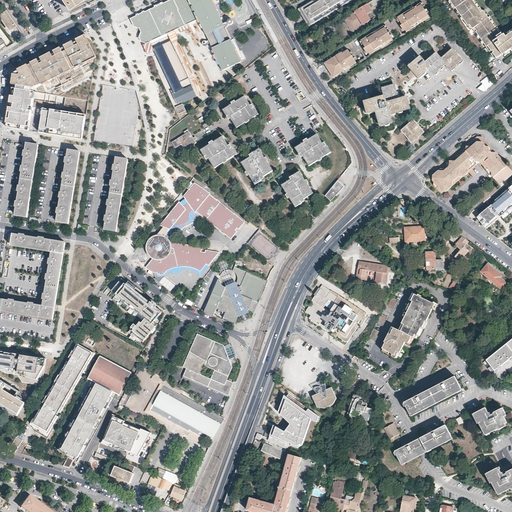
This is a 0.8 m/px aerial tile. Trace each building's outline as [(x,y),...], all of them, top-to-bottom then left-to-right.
[(133,16),(131,17),(134,25),(140,28),(143,26),(145,30),(142,31),(140,37),(142,41),(147,41),(200,18),(204,28),(223,70),(239,63),(211,0),(170,0),(169,0),(168,0),(166,1),(167,2),(163,3),(163,2),(160,3),(161,4),(158,6),(157,5),(155,6),(155,7),(151,9),(151,8),(148,9),(149,10),(146,12),(145,11),(143,12),(143,13),(140,14),(139,14),(137,15),(137,16),(134,17),(133,16)] [(309,26),(352,0),(313,0),(298,9),(301,14),(306,21),(309,26)] [(363,26),(376,18),(371,10),(376,7),(380,4),(381,1),(380,0),(373,0),(348,16),(354,26),(361,22),(363,26)] [(488,18),(483,11),(482,11),(474,0),(448,0),(450,2),(452,0),(453,3),(451,4),(455,9),(456,9),(461,16),(468,26),(470,25),(473,29),(475,33),(476,32),(486,46),(488,45),(502,35),(490,17),(488,18)] [(407,32),(418,25),(417,23),(420,22),(421,24),(430,18),(427,14),(426,11),(423,7),(422,4),(421,4),(414,8),(411,10),(398,18),(400,21),(403,26),(405,29),(407,32)] [(371,10),(376,18),(380,15),(376,7),(371,10)] [(7,11),(6,9),(0,13),(0,18),(8,30),(16,25),(11,18),(7,11)] [(382,45),(384,46),(393,41),(390,36),(389,33),(386,30),(385,27),(384,26),(377,30),(374,32),(361,40),(361,41),(363,44),(366,49),(368,52),(370,55),(382,47),(381,46),(382,45)] [(223,70),(204,28),(195,32),(215,74),(223,70)] [(15,68),(9,71),(14,81),(13,88),(32,91),(33,89),(95,57),(85,37),(82,32),(73,37),(75,41),(71,43),(69,38),(61,43),(63,47),(59,49),(57,44),(50,48),(52,52),(50,53),(47,49),(36,55),(38,58),(36,59),(34,55),(26,59),(27,61),(24,63),(24,61),(14,66),(15,68)] [(503,34),(502,35),(488,45),(492,51),(493,50),(494,52),(493,52),(497,57),(502,54),(503,55),(504,54),(509,51),(511,48),(511,32),(511,34),(508,36),(506,37),(503,34)] [(346,67),(347,69),(356,63),(353,59),(350,53),(348,50),(342,53),(342,52),(324,63),(333,77),(345,70),(344,68),(346,67)] [(458,62),(461,59),(453,50),(441,59),(436,53),(425,63),(422,60),(420,58),(409,66),(419,78),(428,70),(430,69),(434,74),(446,65),(451,70),(452,69),(451,67),(453,66),(455,67),(459,64),(458,62)] [(227,77),(223,70),(215,74),(200,81),(203,88),(227,77)] [(483,92),(493,84),(486,76),(480,81),(482,83),(478,87),(483,92)] [(184,102),(187,100),(188,97),(193,94),(194,91),(192,85),(184,88),(180,87),(179,90),(172,94),(177,103),(183,100),(184,102)] [(395,110),(396,113),(410,109),(407,97),(399,100),(397,100),(395,96),(397,96),(394,85),(382,89),(384,97),(365,102),(368,114),(377,112),(381,127),(393,123),(390,115),(392,114),(391,111),(395,110)] [(26,130),(32,91),(13,88),(7,127),(26,130)] [(44,100),(45,94),(35,91),(33,97),(44,100)] [(188,97),(187,100),(197,96),(194,91),(193,94),(188,97)] [(243,124),(258,114),(254,108),(252,109),(244,97),(223,110),(227,117),(229,115),(231,119),(237,128),(243,124)] [(175,106),(179,113),(186,110),(182,103),(175,106)] [(82,139),(86,117),(40,109),(37,132),(82,139)] [(424,133),(420,128),(419,127),(414,121),(403,131),(413,142),(424,133)] [(195,141),(189,132),(187,129),(183,131),(185,134),(172,142),(175,148),(181,144),(185,149),(196,142),(195,141)] [(315,162),(330,152),(326,146),(325,147),(317,135),(295,148),(299,154),(301,153),(309,166),(315,162)] [(214,168),(236,154),(232,148),(230,149),(226,142),(222,136),(201,150),(205,156),(206,155),(214,168)] [(445,190),(446,192),(459,181),(465,176),(469,172),(472,169),(470,167),(464,159),(465,158),(481,144),(486,140),(484,137),(478,136),(458,154),(459,155),(457,157),(456,156),(433,176),(433,181),(440,190),(445,190)] [(472,169),(478,164),(474,159),(491,145),(486,140),(481,144),(465,158),(464,159),(470,167),(472,169)] [(30,200),(38,145),(27,143),(26,151),(25,151),(24,154),(24,156),(25,156),(24,166),(22,166),(22,169),(22,171),(23,172),(21,186),(19,186),(19,189),(19,191),(20,191),(18,202),(17,202),(16,204),(16,207),(17,207),(16,216),(27,217),(30,200)] [(485,167),(499,155),(499,154),(491,145),(474,159),(478,164),(481,162),(485,167)] [(273,170),(259,149),(253,153),(254,155),(247,159),(241,162),(255,184),(261,180),(260,178),(273,170)] [(69,224),(80,152),(68,150),(67,158),(66,157),(66,160),(65,162),(66,162),(65,173),(63,173),(63,175),(63,178),(64,178),(62,193),(60,192),(60,195),(60,197),(61,197),(59,208),(58,208),(57,211),(57,213),(58,213),(57,222),(69,224)] [(504,161),(499,155),(485,167),(490,173),(504,161)] [(116,231),(128,159),(116,158),(115,165),(114,165),(114,167),(113,170),(115,170),(113,180),(112,180),(111,183),(111,185),(112,186),(110,200),(109,200),(108,202),(108,204),(109,205),(107,216),(106,216),(105,219),(105,221),(106,221),(105,230),(116,231)] [(497,176),(504,170),(509,166),(504,161),(490,173),(495,178),(497,176)] [(477,174),(472,169),(469,172),(473,177),(477,174)] [(509,176),(504,170),(497,176),(495,178),(500,184),(509,176)] [(313,193),(300,172),(293,175),(294,177),(288,181),(282,185),(295,207),(302,203),(300,201),(313,193)] [(337,180),(325,196),(327,198),(331,201),(336,195),(343,185),(337,180)] [(209,195),(202,190),(193,184),(182,198),(184,201),(187,206),(182,209),(179,204),(178,203),(159,227),(162,228),(156,236),(156,237),(155,237),(154,238),(153,238),(152,238),(152,239),(151,239),(150,239),(150,240),(149,240),(149,241),(148,242),(147,243),(147,244),(146,245),(146,246),(146,247),(146,248),(146,249),(148,249),(148,250),(149,250),(149,251),(149,252),(150,252),(150,253),(150,254),(151,255),(152,256),(153,256),(153,257),(154,257),(155,258),(154,260),(153,260),(152,259),(147,265),(144,269),(145,269),(145,270),(146,270),(147,271),(148,272),(149,272),(150,273),(151,273),(152,273),(153,273),(154,274),(155,274),(156,274),(156,275),(157,275),(158,276),(160,277),(162,275),(162,274),(163,274),(164,274),(164,273),(165,273),(164,272),(166,272),(167,271),(169,271),(170,270),(171,270),(173,269),(175,269),(176,269),(177,268),(178,268),(180,268),(182,267),(194,253),(198,247),(171,243),(171,242),(170,242),(170,241),(169,240),(169,239),(168,238),(167,238),(167,237),(166,237),(165,236),(173,226),(175,227),(185,224),(186,224),(186,223),(187,222),(188,221),(188,220),(188,219),(188,218),(188,217),(187,216),(187,215),(191,211),(194,214),(195,213),(202,218),(201,219),(205,222),(205,221),(214,228),(227,212),(218,204),(219,204),(216,201),(215,202),(209,196),(209,195)] [(345,185),(343,185),(336,195),(337,196),(345,185)] [(507,212),(511,207),(511,195),(507,200),(491,213),(482,220),(489,227),(507,212)] [(185,224),(175,227),(173,226),(165,236),(166,237),(167,237),(167,238),(168,238),(169,239),(170,238),(171,237),(172,236),(173,235),(175,234),(176,233),(177,232),(178,231),(180,230),(181,229),(183,229),(184,228),(185,228),(187,226),(189,225),(191,224),(197,219),(194,214),(191,211),(187,215),(187,216),(188,217),(188,218),(188,219),(188,220),(188,221),(187,222),(186,223),(186,224),(185,224)] [(236,218),(233,215),(232,216),(227,212),(214,228),(219,232),(218,233),(222,235),(229,241),(235,233),(234,232),(232,230),(233,229),(235,230),(236,232),(242,224),(236,218)] [(426,241),(425,226),(405,227),(406,242),(412,242),(412,247),(420,246),(420,241),(426,241)] [(65,249),(65,245),(44,242),(44,241),(41,240),(39,240),(39,241),(25,239),(25,238),(22,237),(20,237),(20,238),(14,237),(12,248),(52,255),(51,262),(50,262),(49,264),(49,267),(50,267),(48,277),(47,277),(47,280),(46,282),(47,282),(45,297),(44,297),(44,299),(43,302),(44,302),(43,309),(34,307),(34,306),(31,306),(29,305),(29,306),(15,304),(15,303),(12,303),(10,302),(10,304),(3,303),(4,302),(2,302),(0,314),(11,315),(53,322),(54,316),(65,249)] [(469,241),(462,237),(455,244),(455,245),(460,249),(458,251),(459,251),(454,256),(459,261),(468,250),(464,247),(469,241)] [(266,239),(257,250),(269,259),(278,248),(266,239)] [(203,254),(199,253),(201,249),(198,247),(194,253),(182,267),(183,268),(185,268),(186,268),(188,268),(190,269),(191,270),(193,270),(194,271),(195,271),(196,272),(198,273),(204,266),(206,268),(218,254),(204,252),(203,254)] [(151,255),(150,254),(150,253),(150,252),(149,252),(149,251),(149,250),(148,250),(148,249),(146,249),(146,250),(146,251),(146,252),(146,253),(147,254),(147,255),(148,255),(148,256),(149,257),(150,258),(151,259),(152,259),(153,260),(154,260),(155,258),(154,257),(153,257),(153,256),(152,256),(151,255)] [(427,269),(437,269),(443,268),(443,260),(437,260),(435,260),(435,251),(426,252),(427,269)] [(386,283),(388,266),(359,262),(356,279),(366,280),(368,270),(377,272),(376,282),(386,283)] [(178,268),(177,268),(176,269),(175,269),(173,269),(171,270),(170,270),(169,271),(167,271),(166,272),(164,272),(165,273),(164,273),(164,274),(163,274),(162,274),(162,275),(160,277),(158,276),(157,275),(156,275),(156,274),(155,274),(154,274),(153,273),(152,273),(151,273),(150,273),(149,272),(148,272),(147,271),(146,270),(145,270),(145,269),(144,269),(147,265),(146,265),(146,264),(145,264),(144,263),(143,263),(142,263),(141,263),(140,263),(139,263),(138,263),(137,263),(137,264),(136,264),(138,265),(144,270),(153,278),(154,278),(155,278),(156,278),(157,278),(158,278),(159,278),(160,278),(161,278),(162,278),(162,277),(163,277),(164,277),(165,276),(166,276),(166,275),(167,275),(168,274),(170,273),(171,274),(172,274),(172,275),(173,275),(174,275),(175,275),(176,275),(182,267),(180,268),(178,268)] [(502,276),(487,264),(480,271),(501,289),(507,283),(500,277),(502,276)] [(191,270),(190,269),(188,268),(186,268),(185,268),(183,268),(182,267),(176,275),(177,275),(178,275),(178,274),(179,274),(179,273),(180,272),(180,271),(180,270),(189,272),(194,274),(195,275),(198,277),(206,268),(204,266),(198,273),(196,272),(195,271),(194,271),(193,270),(191,270)] [(218,279),(204,311),(213,315),(216,308),(225,312),(223,318),(235,323),(238,316),(239,315),(249,311),(254,313),(258,302),(257,302),(264,286),(265,287),(267,281),(234,267),(232,271),(235,273),(236,275),(237,277),(237,280),(236,284),(226,287),(224,287),(222,285),(220,282),(220,279),(218,279)] [(458,282),(455,280),(450,287),(453,290),(458,282)] [(127,287),(123,284),(115,294),(149,321),(145,326),(145,325),(140,330),(138,333),(134,338),(140,342),(141,341),(145,344),(157,328),(153,324),(162,314),(146,301),(128,286),(127,287)] [(139,293),(129,285),(128,286),(146,301),(147,300),(139,293)] [(356,330),(361,322),(363,319),(339,302),(328,296),(321,292),(320,291),(319,291),(318,291),(318,292),(316,294),(315,293),(311,300),(312,300),(308,306),(309,306),(302,317),(307,321),(306,323),(312,326),(313,326),(322,332),(324,330),(329,333),(327,336),(330,337),(330,336),(333,336),(334,339),(333,340),(336,342),(343,347),(343,346),(344,347),(356,330)] [(413,338),(415,339),(419,331),(420,331),(423,325),(424,325),(431,312),(433,307),(431,306),(419,301),(416,299),(413,297),(409,304),(410,305),(400,327),(402,328),(399,334),(397,334),(391,331),(388,338),(386,337),(382,346),(380,352),(390,358),(392,359),(395,354),(396,355),(398,356),(402,348),(400,347),(402,344),(403,345),(408,348),(412,340),(413,338)] [(157,307),(147,300),(146,301),(162,314),(163,312),(160,310),(157,307)] [(391,302),(389,301),(384,310),(391,313),(396,304),(391,302)] [(381,330),(385,321),(380,318),(379,317),(374,326),(381,330)] [(373,345),(377,336),(371,332),(366,341),(373,345)] [(224,345),(197,334),(183,367),(187,368),(183,376),(229,396),(233,383),(228,379),(233,367),(228,354),(230,354),(227,348),(225,349),(224,345)] [(511,357),(511,338),(486,360),(495,371),(511,357)] [(60,413),(94,353),(77,344),(69,358),(70,359),(68,362),(67,362),(31,425),(35,427),(34,430),(46,437),(58,416),(56,415),(58,412),(60,413)] [(11,369),(15,369),(18,354),(2,352),(1,356),(0,355),(0,369),(11,371),(11,369)] [(38,381),(41,375),(37,374),(35,377),(26,375),(26,372),(19,371),(21,357),(24,358),(27,359),(27,363),(28,363),(30,356),(28,356),(21,355),(18,354),(15,369),(11,369),(11,371),(15,372),(18,374),(38,381)] [(42,366),(44,358),(30,356),(28,363),(27,363),(27,359),(24,358),(21,357),(19,371),(26,372),(26,375),(35,377),(37,374),(41,375),(46,367),(42,366)] [(113,391),(119,395),(131,372),(101,356),(88,378),(97,383),(113,391)] [(229,396),(183,376),(183,377),(228,397),(229,396)] [(426,408),(461,390),(454,376),(445,381),(444,379),(437,383),(438,385),(421,394),(420,391),(413,395),(414,397),(404,402),(411,416),(426,408)] [(62,447),(78,456),(88,437),(90,438),(95,430),(93,429),(113,391),(97,383),(62,447)] [(327,389),(326,384),(320,386),(314,389),(316,391),(318,393),(319,393),(320,393),(319,391),(319,390),(320,389),(321,389),(322,390),(323,392),(325,390),(327,389)] [(225,419),(164,386),(151,410),(190,432),(190,431),(206,439),(207,439),(208,439),(208,440),(209,440),(209,439),(210,439),(211,439),(212,439),(212,438),(213,438),(214,438),(225,419)] [(0,405),(17,416),(25,402),(21,400),(17,397),(16,399),(8,394),(9,393),(3,389),(0,387),(0,405)] [(337,398),(332,387),(327,389),(325,390),(323,392),(322,390),(321,389),(320,389),(319,390),(319,391),(320,393),(319,393),(318,393),(312,396),(318,407),(324,408),(324,406),(332,402),(334,403),(337,398)] [(133,394),(131,393),(125,404),(127,405),(133,394)] [(290,428),(277,421),(271,437),(300,447),(308,441),(315,414),(288,393),(286,409),(296,419),(290,428)] [(362,417),(366,419),(369,420),(372,409),(367,407),(367,406),(367,404),(367,403),(363,402),(362,400),(360,399),(361,397),(360,396),(354,394),(348,413),(351,414),(355,415),(354,418),(354,419),(361,421),(361,420),(362,417)] [(502,425),(506,422),(502,414),(505,413),(502,408),(490,414),(489,412),(488,413),(485,408),(474,413),(475,415),(484,433),(497,427),(498,430),(503,427),(502,425)] [(128,451),(138,456),(149,437),(151,433),(142,429),(141,430),(124,423),(125,421),(114,416),(103,442),(109,445),(109,446),(119,450),(119,448),(128,451)] [(399,434),(393,423),(384,428),(390,439),(388,439),(390,442),(393,441),(392,438),(399,434)] [(439,445),(452,438),(445,425),(431,432),(430,430),(427,432),(428,434),(419,438),(416,440),(413,441),(407,445),(405,443),(402,444),(403,446),(395,451),(402,464),(420,455),(423,454),(426,452),(439,445)] [(357,452),(361,439),(357,437),(357,436),(348,433),(347,438),(350,439),(345,456),(355,459),(357,452)] [(16,436),(8,450),(15,452),(22,440),(16,436)] [(283,451),(264,443),(261,451),(280,459),(283,451)] [(96,452),(95,455),(109,461),(111,459),(96,452)] [(301,457),(289,454),(280,487),(279,486),(279,488),(275,504),(250,497),(247,510),(251,511),(252,510),(257,511),(285,511),(287,508),(301,457)] [(134,466),(128,464),(125,470),(116,466),(111,476),(130,484),(134,473),(132,473),(135,467),(134,466)] [(511,469),(503,474),(502,472),(501,473),(499,469),(500,469),(499,467),(487,473),(497,493),(510,487),(511,489),(511,488),(511,469)] [(88,474),(95,477),(97,472),(89,468),(88,471),(89,471),(88,474)] [(158,477),(164,479),(167,474),(161,471),(158,477)] [(173,486),(174,483),(164,479),(158,477),(152,474),(149,480),(156,483),(155,485),(165,490),(165,488),(171,491),(173,486)] [(329,506),(343,509),(345,499),(341,498),(344,484),(334,482),(329,506)] [(180,485),(175,483),(174,483),(173,486),(174,486),(171,495),(182,500),(185,491),(179,489),(180,485)] [(397,504),(399,492),(390,490),(388,502),(397,504)] [(358,510),(361,493),(356,492),(355,498),(352,501),(345,499),(343,509),(343,510),(347,510),(346,511),(355,511),(356,510),(358,510)] [(51,511),(30,495),(21,507),(25,511),(27,511),(51,511)] [(412,511),(416,497),(403,495),(400,511),(403,511),(412,511)] [(317,511),(321,499),(312,496),(310,503),(311,503),(308,511),(317,511)]
